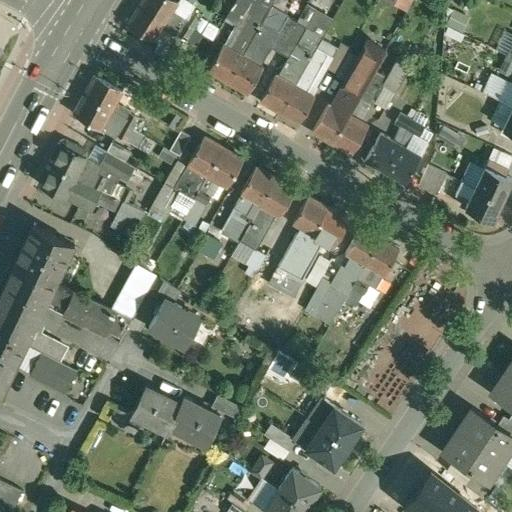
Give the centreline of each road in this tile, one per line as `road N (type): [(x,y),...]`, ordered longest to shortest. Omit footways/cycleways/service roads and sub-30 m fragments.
road 1 (residential): [(506,275),(73,33)]
road 2 (residential): [(346,511),(506,275)]
road 3 (secondary): [(73,33),(0,174)]
